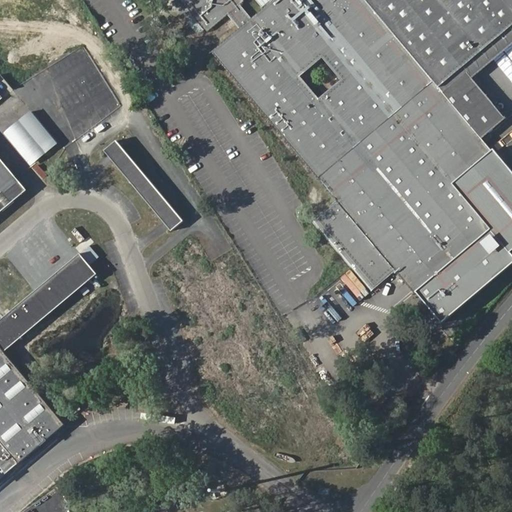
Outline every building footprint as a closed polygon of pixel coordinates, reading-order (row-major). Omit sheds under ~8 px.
[(511,0),(274,0),(272,2),(258,13),(246,0),(192,0),(213,24),(233,7),(247,23),(223,42),(428,284),(511,213),(511,159),(490,133),(447,82),(511,26),(511,0)] [(511,151),(494,131),(511,115),(511,106),(482,71),(511,45),(511,26),(447,82),(490,133),(511,159),(511,151)] [(223,42),(220,45),(347,195),(405,263),(425,287),(428,284),(223,42)] [(15,86),(3,70),(0,72),(0,88),(5,94),(15,86)] [(60,145),(33,110),(5,132),(32,167),(60,145)] [(119,140),(106,150),(175,233),(188,222),(119,140)] [(0,210),(28,188),(0,154),(0,210)] [(321,216),(379,285),(405,263),(347,195),(321,216)] [(6,351),(38,324),(98,274),(80,251),(28,295),(10,310),(0,318),(0,476),(65,424),(6,351)]
